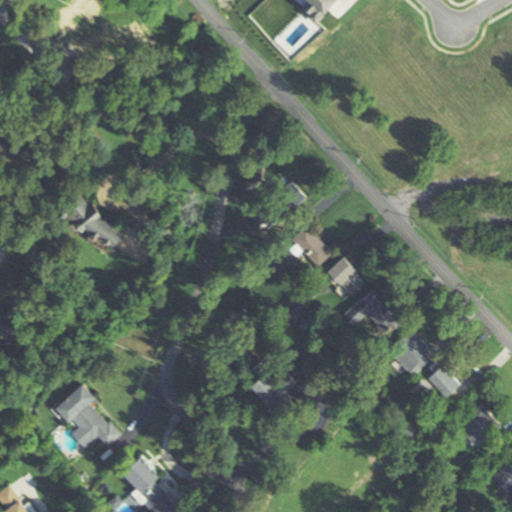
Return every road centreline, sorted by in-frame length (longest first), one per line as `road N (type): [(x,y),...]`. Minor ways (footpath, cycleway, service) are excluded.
road 1 (residential): [(255,511),(169,378),(206,272),(237,137),(268,78)]
road 2 (residential): [(511,343),(197,0)]
